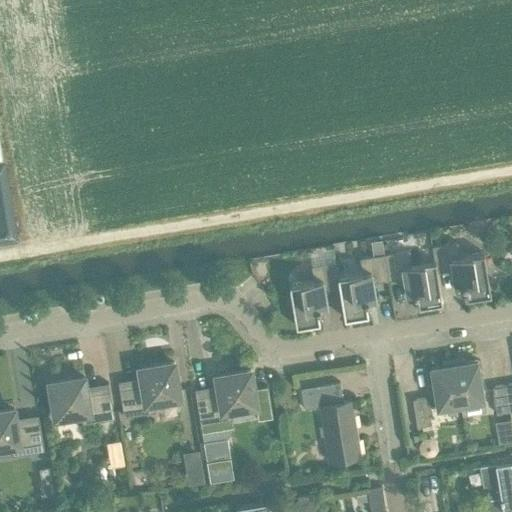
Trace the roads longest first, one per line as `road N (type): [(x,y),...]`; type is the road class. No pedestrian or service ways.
road 1 (track): [(0,254),(511,172)]
road 2 (residential): [(0,335),(218,290),(270,350),(373,333)]
road 3 (residential): [(403,511),(373,333)]
road 4 (residential): [(373,333),(511,310)]
